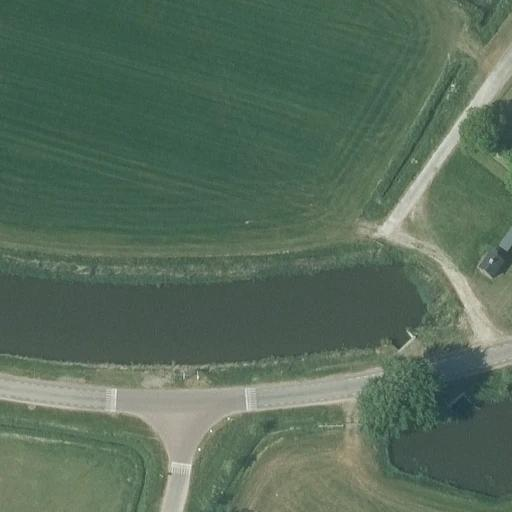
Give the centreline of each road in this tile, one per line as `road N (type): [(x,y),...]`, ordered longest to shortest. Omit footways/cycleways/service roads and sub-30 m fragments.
road 1 (secondary): [(190,403),(339,389),(511,350)]
road 2 (residential): [(385,232),(511,55)]
road 3 (secondary): [(190,403),(0,387)]
